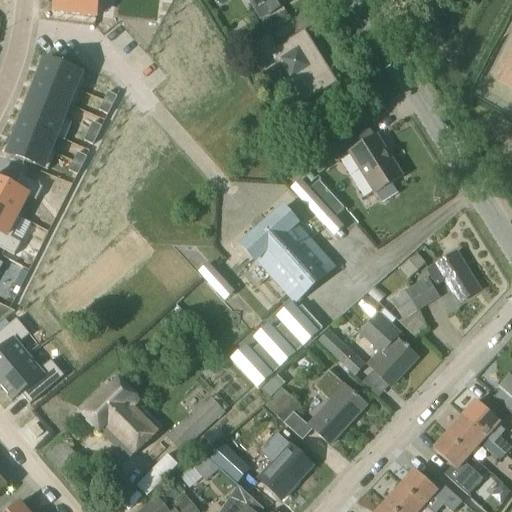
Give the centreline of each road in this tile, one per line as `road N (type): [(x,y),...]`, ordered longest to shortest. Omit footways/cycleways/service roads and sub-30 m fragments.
road 1 (residential): [(324,511),(511,316)]
road 2 (tertiary): [(369,26),(511,248)]
